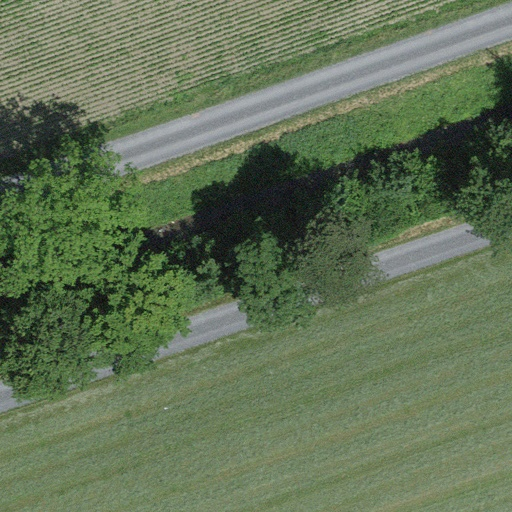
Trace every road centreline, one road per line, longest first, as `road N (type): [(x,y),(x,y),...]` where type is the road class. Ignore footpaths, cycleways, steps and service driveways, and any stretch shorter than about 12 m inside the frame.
road 1 (track): [(511,20),(0,199)]
road 2 (track): [(511,224),(0,400)]
